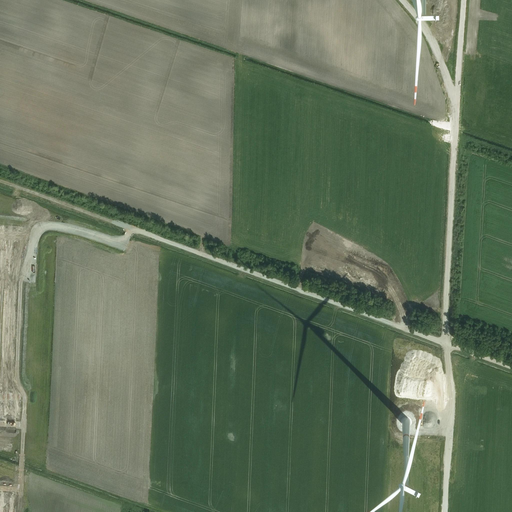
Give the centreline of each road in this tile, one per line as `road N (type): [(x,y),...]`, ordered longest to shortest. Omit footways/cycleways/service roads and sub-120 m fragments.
road 1 (track): [(0,180),(511,367)]
road 2 (track): [(397,0),(434,55),(454,120),(443,511)]
